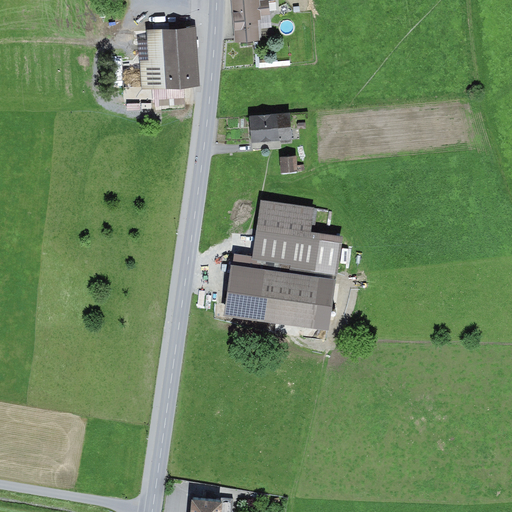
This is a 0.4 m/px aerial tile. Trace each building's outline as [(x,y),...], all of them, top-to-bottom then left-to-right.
[(260,0),(232,0),(235,42),(260,40),(258,20),(261,20),(261,15),(270,14),(268,0),(265,0),(260,0)] [(163,29),(167,88),(199,86),(195,27),(163,29)] [(167,88),(163,29),(148,30),(149,61),(140,61),(142,89),(167,88)] [(289,65),(289,61),(269,62),(269,60),(259,60),(258,42),(255,42),(256,67),(289,65)] [(290,112),(277,113),(279,140),(292,139),(290,112)] [(277,113),(249,116),(251,142),(279,140),(277,113)] [(296,156),(281,157),(282,172),(297,171),(296,156)] [(314,207),(261,200),(253,256),(252,258),(291,263),(291,267),(315,270),(338,274),(344,236),(310,231),(314,207)] [(252,258),(253,256),(234,254),(233,264),(315,276),(315,270),(291,267),(291,263),(252,258)] [(233,264),(231,264),(224,315),(329,329),(335,279),(315,276),(233,264)] [(221,501),(192,498),(190,511),(232,511),(233,499),(221,498),(221,501)]
